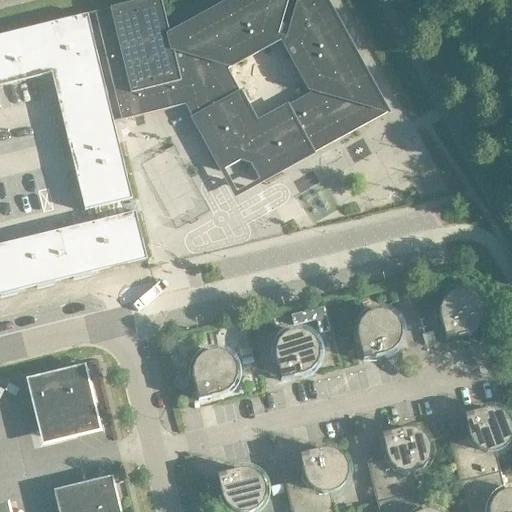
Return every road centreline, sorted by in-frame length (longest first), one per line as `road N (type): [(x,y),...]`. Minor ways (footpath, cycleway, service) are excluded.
road 1 (residential): [(511,283),(496,254),(472,236),(441,236),(124,319)]
road 2 (residential): [(169,511),(124,319)]
road 3 (unknown): [(0,479),(155,451)]
road 4 (residential): [(124,319),(0,347)]
